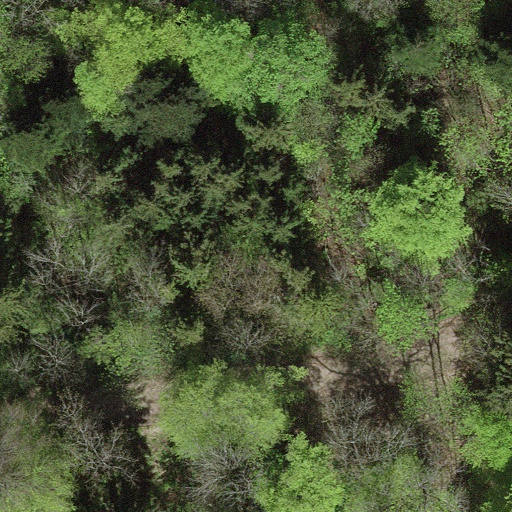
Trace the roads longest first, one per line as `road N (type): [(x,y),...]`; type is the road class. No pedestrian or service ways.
road 1 (track): [(0,426),(125,395),(401,360),(511,326)]
road 2 (track): [(359,511),(401,360)]
